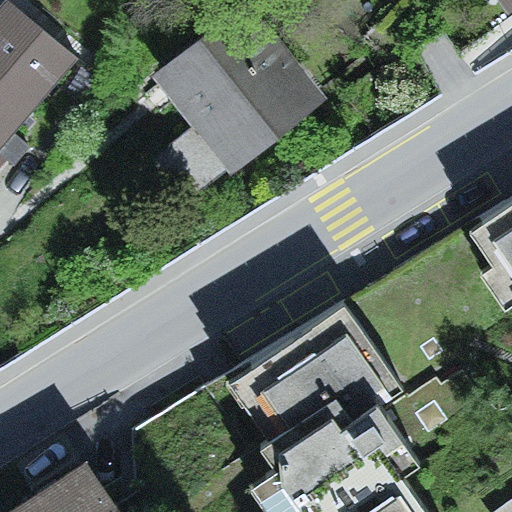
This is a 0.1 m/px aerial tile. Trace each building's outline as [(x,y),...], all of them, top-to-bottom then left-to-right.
[(0,166),(98,62),(31,0),(20,0),(0,21),(0,166)] [(511,8),(511,0),(492,0),(502,15),(511,8)] [(328,104),(242,7),(153,84),(239,182),(328,104)] [(511,215),(489,232),(511,263),(511,215)] [(408,395),(349,309),(249,377),(286,431),(254,453),(294,511),(427,511),(406,480),(416,463),(382,413),(408,395)] [(21,511),(119,511),(95,470),(21,511)] [(511,511),(511,499),(498,505),(500,511),(511,511)]
